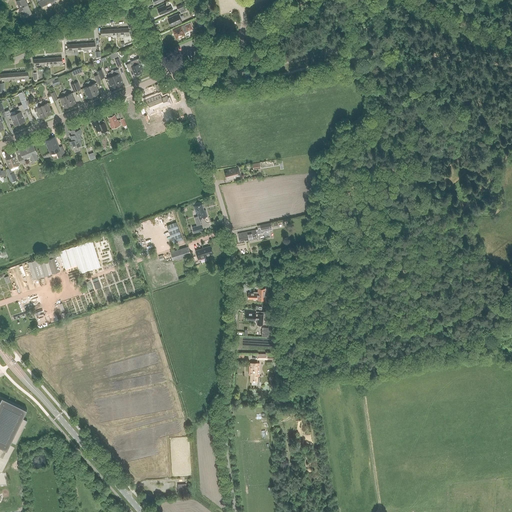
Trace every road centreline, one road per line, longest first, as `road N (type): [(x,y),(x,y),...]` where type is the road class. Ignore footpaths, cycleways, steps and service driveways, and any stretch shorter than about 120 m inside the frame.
road 1 (unclassified): [(235,511),(224,419),(237,288),(231,242),(169,72)]
road 2 (secondary): [(140,511),(0,347)]
road 3 (residential): [(0,144),(169,72)]
road 4 (residential): [(0,66),(134,7)]
